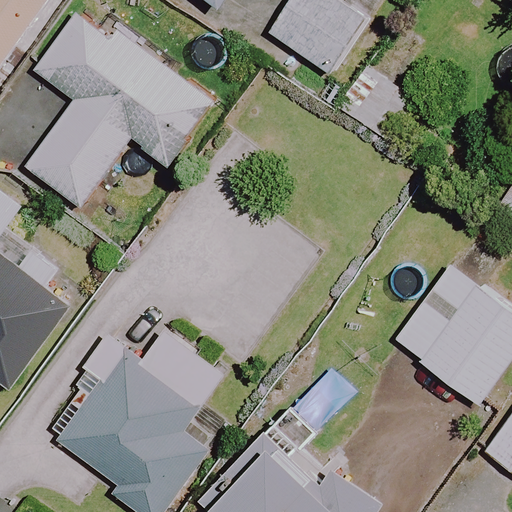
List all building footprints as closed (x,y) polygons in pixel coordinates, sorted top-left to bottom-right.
[(0,0),(0,73),(53,0),(0,0)] [(209,0),(222,10),(229,0),(209,0)] [(369,23),(332,0),(292,0),(271,34),(335,75),(369,23)] [(217,104),(83,11),(39,74),(80,102),(31,173),(85,211),(134,141),(173,168),(217,104)] [(418,101),(363,66),(336,108),(391,143),(418,101)] [(26,207),(0,187),(0,381),(14,392),(74,309),(48,290),(64,268),(10,229),(26,207)] [(313,274),(267,244),(248,272),(295,302),(313,274)] [(511,365),(511,307),(453,266),(397,344),(483,405),(511,365)] [(228,376),(172,333),(148,363),(114,337),(85,375),(102,388),(62,441),(120,485),(113,494),(136,511),(165,511),(215,448),(188,428),(228,376)] [(511,418),(487,454),(511,472),(511,418)] [(330,488),(259,439),(208,511),(385,511),(392,503),(342,470),(330,488)]
